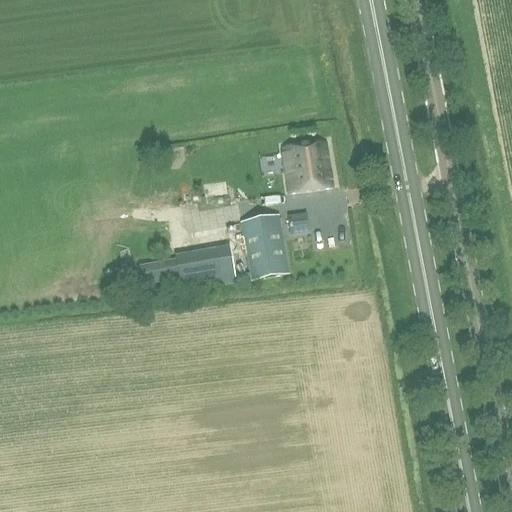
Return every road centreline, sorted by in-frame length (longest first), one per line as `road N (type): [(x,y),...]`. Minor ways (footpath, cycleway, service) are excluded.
road 1 (primary): [(468,511),(368,0)]
road 2 (unclassified): [(511,505),(414,0)]
